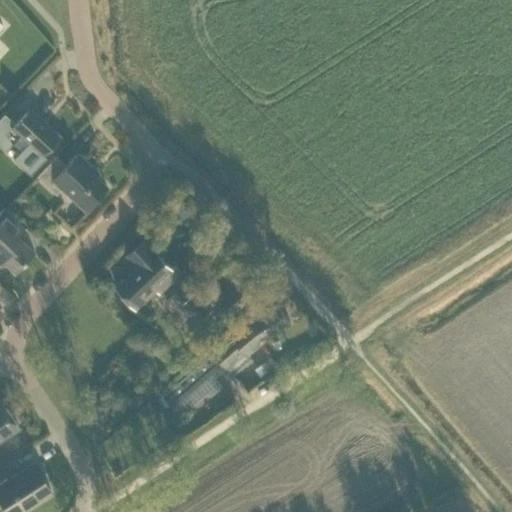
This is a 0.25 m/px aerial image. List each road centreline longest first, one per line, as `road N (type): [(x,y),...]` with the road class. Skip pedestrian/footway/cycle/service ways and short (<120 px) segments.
road 1 (residential): [(12,356),(22,316),(147,177),(148,148),(91,82),(77,0)]
road 2 (residential): [(78,511),(81,464),(12,356)]
